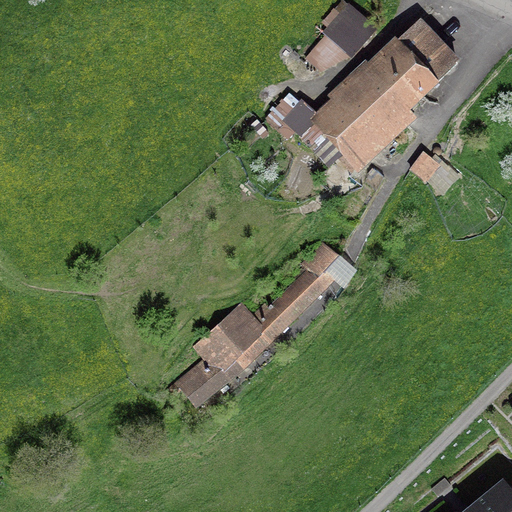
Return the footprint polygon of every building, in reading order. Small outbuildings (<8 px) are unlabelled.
[(353,10),(327,37),(350,56),(376,30),(353,10)] [(341,110),(323,127),(359,168),(414,117),(404,106),(429,82),(433,87),(458,64),(419,23),(354,82),(351,78),(329,98),(341,110)] [(437,164),(423,154),(411,170),(425,181),(437,164)] [(273,310),(271,308),(269,309),(266,306),(251,319),(240,307),(197,345),(207,357),(176,384),(195,406),(242,367),(324,288),(318,282),(339,257),(323,244),(310,257),(320,268),(273,310)] [(511,511),(511,491),(504,481),(465,511),(511,511)]
